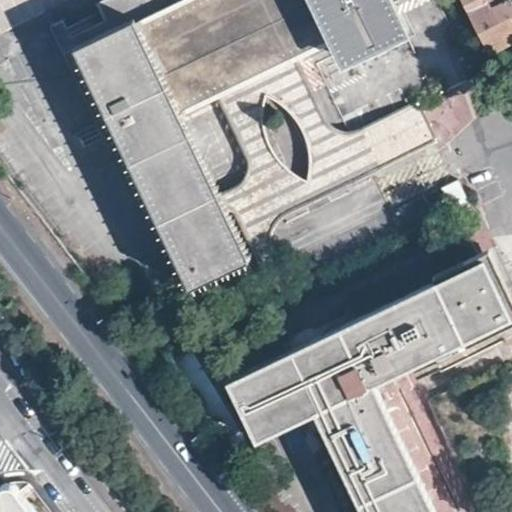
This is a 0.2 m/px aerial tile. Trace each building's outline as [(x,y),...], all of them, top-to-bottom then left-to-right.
[(179,107),(130,0),(93,0),(50,21),(109,143),(119,139),(120,139),(121,140),(191,284),(251,256),(228,209),(218,189),(179,107)] [(130,0),(179,107),(216,89),(280,59),(295,52),(332,33),(316,0),(130,0)] [(316,0),(332,33),(344,59),(403,30),(392,1),(393,0),(316,0)] [(490,49),(509,40),(489,0),(467,0),(466,1),(490,49)] [(511,0),(489,0),(509,40),(511,38),(511,0)] [(339,128),(331,123),(326,117),(295,52),(280,59),(216,89),(248,157),(250,162),(249,168),(247,173),(243,177),(218,189),(228,209),(231,207),(276,301),(291,293),(272,251),(270,243),(270,234),(272,226),(279,216),(284,211),(299,203),(434,141),(425,120),(418,104),(417,101),(358,130),(354,131),(346,131),(339,128)] [(305,341),(228,377),(256,436),(314,408),(363,511),(436,511),(374,380),(449,344),(452,351),(460,347),(457,341),(511,315),(500,292),(508,288),(499,271),(492,275),(483,256),(305,341)] [(197,405),(216,395),(192,348),(173,358),(197,405)] [(511,511),(511,502),(452,387),(423,401),(480,511),(511,511)] [(0,511),(36,511),(14,483),(6,482),(0,485),(0,511)]
